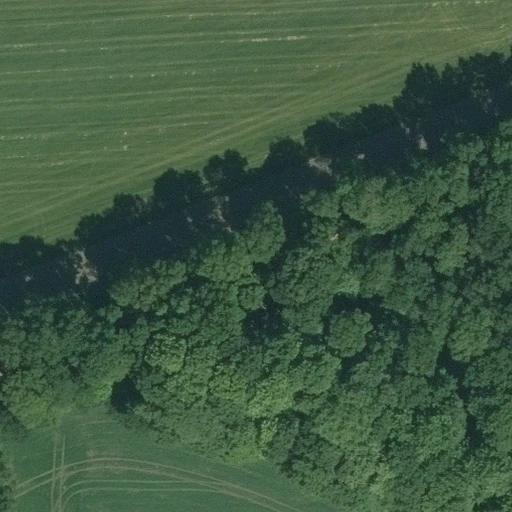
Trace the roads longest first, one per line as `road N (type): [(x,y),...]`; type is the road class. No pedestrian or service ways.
road 1 (track): [(511,161),(0,358)]
road 2 (track): [(102,319),(511,481)]
